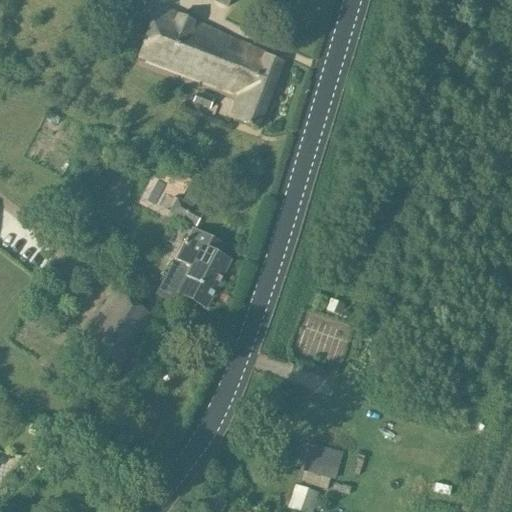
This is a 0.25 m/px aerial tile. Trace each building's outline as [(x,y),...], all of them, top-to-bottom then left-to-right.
[(207,0),(225,8),(229,0),(207,0)] [(283,62),(158,6),(137,57),(237,94),(228,118),(258,129),(283,62)] [(229,114),(235,96),(220,91),(213,109),(229,114)] [(195,93),(192,103),(209,110),(213,99),(195,93)] [(181,201),(176,199),(168,214),(195,228),(202,214),(192,208),(196,200),(185,194),(181,201)] [(190,266),(176,293),(205,308),(230,262),(219,256),(224,246),(191,229),(176,259),(190,266)] [(76,348),(80,350),(117,373),(154,317),(111,291),(76,348)] [(333,302),(329,312),(337,315),(341,305),(333,302)] [(310,444),(302,472),(335,481),(343,453),(310,444)] [(298,511),(311,511),(317,495),(296,488),(289,509),(298,511)]
